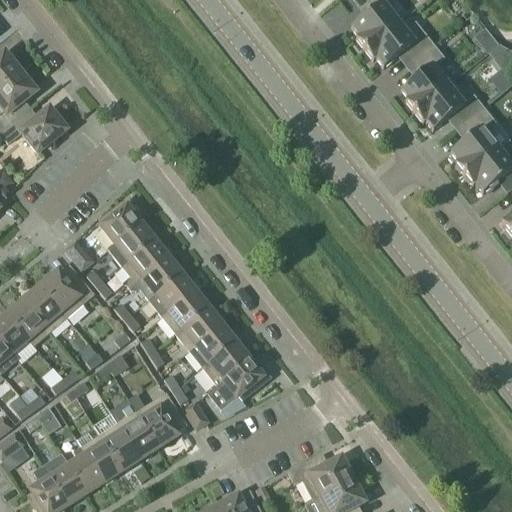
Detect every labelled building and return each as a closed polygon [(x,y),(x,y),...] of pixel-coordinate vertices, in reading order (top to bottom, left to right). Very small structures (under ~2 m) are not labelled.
[(363,55),(401,25),(386,5),(392,0),(391,0),(359,0),(371,15),(350,32),(357,42),(354,44),(363,55)] [(412,67),(432,51),(413,27),(407,32),(401,25),(363,55),(372,66),(374,64),(382,73),(404,56),(412,67)] [(484,32),(473,42),(486,59),(498,49),(486,34),(484,32)] [(505,82),(511,68),(511,57),(498,49),(486,59),(499,74),(505,82)] [(413,117),(451,87),(435,68),(442,63),(432,51),(412,67),(421,78),(399,95),(407,104),(404,106),(413,117)] [(0,90),(20,75),(12,65),(10,67),(2,57),(0,59),(0,90)] [(0,136),(24,118),(17,109),(33,96),(26,87),(28,85),(20,75),(0,90),(0,136)] [(462,129),(482,114),(472,102),(466,107),(451,87),(413,117),(422,128),(424,126),(432,136),(454,118),(462,129)] [(24,118),(0,136),(0,140),(6,148),(20,137),(36,157),(64,135),(58,128),(60,126),(51,115),(49,117),(47,114),(31,126),(24,118)] [(471,140),(449,157),(457,167),(454,169),(463,180),(497,153),(504,148),(507,145),(499,135),(482,114),(462,129),(471,140)] [(497,153),(463,180),(472,191),(474,189),(482,198),(494,188),(504,201),(511,194),(511,157),(504,148),(497,153)] [(113,249),(139,229),(134,223),(139,220),(126,203),(109,216),(113,221),(99,231),(113,249)] [(511,214),(508,217),(510,219),(500,227),(511,241),(511,214)] [(120,271),(152,246),(139,229),(113,249),(107,254),(120,271)] [(91,266),(74,246),(63,256),(80,276),(91,266)] [(152,246),(120,271),(129,282),(129,283),(126,285),(125,291),(127,293),(133,288),(165,262),(152,246)] [(133,288),(127,293),(129,295),(134,296),(138,293),(139,295),(147,305),(179,279),(165,262),(133,288)] [(112,272),(99,283),(105,291),(119,280),(112,272)] [(38,291),(65,322),(92,300),(71,275),(61,284),(55,277),(38,291)] [(94,292),(100,286),(91,275),(84,281),(94,292)] [(179,279),(147,305),(160,322),(192,296),(179,279)] [(100,286),(94,292),(103,303),(110,297),(100,286)] [(48,336),(65,322),(38,291),(22,305),(48,336)] [(174,339),(206,313),(192,296),(160,322),(174,339)] [(32,350),(48,336),(22,305),(6,319),(32,350)] [(122,325),(128,320),(119,308),(112,314),(122,325)] [(187,355),(219,330),(206,313),(174,339),(187,355)] [(31,351),(32,350),(6,319),(0,323),(0,346),(15,364),(16,364),(11,357),(26,345),(31,351)] [(128,320),(122,325),(131,336),(138,331),(128,320)] [(153,324),(140,330),(146,341),(158,334),(153,324)] [(201,373),(233,347),(219,330),(187,355),(201,373)] [(121,338),(112,345),(117,353),(127,346),(121,338)] [(147,360),(154,355),(146,343),(139,348),(147,360)] [(0,377),(15,364),(0,346),(0,377)] [(214,389),(246,364),(233,347),(201,373),(214,389)] [(154,355),(147,360),(155,373),(162,368),(154,355)] [(101,365),(96,358),(84,367),(89,374),(101,365)] [(250,369),(246,364),(214,389),(228,407),(248,391),(252,396),(269,382),(255,365),(250,369)] [(110,377),(104,370),(93,379),(98,386),(110,377)] [(61,384),(66,391),(78,382),(73,375),(61,384)] [(170,397),(178,392),(170,380),(162,384),(170,397)] [(54,400),(66,391),(61,384),(49,393),(54,400)] [(70,396),(75,403),(87,394),(81,387),(70,396)] [(178,392),(170,397),(178,409),(185,404),(178,392)] [(63,412),(75,403),(70,396),(58,404),(63,412)] [(134,401),(127,405),(135,417),(157,452),(175,440),(170,432),(181,425),(164,398),(142,413),(134,401)] [(26,409),(31,417),(43,408),(38,401),(26,409)] [(127,405),(109,417),(116,429),(138,463),(157,452),(135,417),(127,405)] [(194,435),(207,427),(194,407),(182,415),(194,435)] [(20,425),(31,417),(26,409),(14,418),(20,425)] [(35,421),(40,429),(52,420),(47,413),(35,421)] [(0,439),(9,433),(0,421),(0,439)] [(28,437),(40,429),(35,421),(23,430),(28,437)] [(120,475),(138,463),(116,429),(98,441),(120,475)] [(21,449),(13,438),(0,447),(0,465),(21,449)] [(102,486),(120,475),(98,441),(80,452),(102,486)] [(74,466),(67,471),(84,498),(102,486),(80,452),(70,459),(74,466)] [(59,460),(41,471),(48,482),(66,510),(84,498),(67,471),(59,460)] [(311,505),(353,483),(347,472),(344,473),(339,463),(321,472),(316,462),(286,478),(292,489),(300,485),(311,505)] [(41,471),(27,480),(35,491),(29,495),(39,510),(34,511),(62,511),(66,510),(48,482),(41,471)] [(351,511),(362,506),(357,496),(359,494),(353,483),(311,505),(314,511),(351,511)] [(213,502),(222,498),(217,489),(208,494),(213,502)] [(269,504),(262,491),(253,496),(260,509),(269,504)] [(256,511),(252,503),(240,509),(236,501),(216,511),(256,511)]
